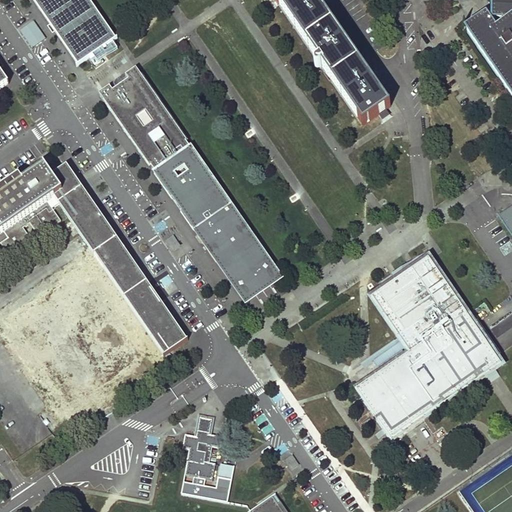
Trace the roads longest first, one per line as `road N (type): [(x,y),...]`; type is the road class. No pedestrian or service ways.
road 1 (unclassified): [(7,511),(236,359)]
road 2 (residential): [(424,214),(403,17)]
road 3 (residential): [(511,137),(436,22),(403,17)]
